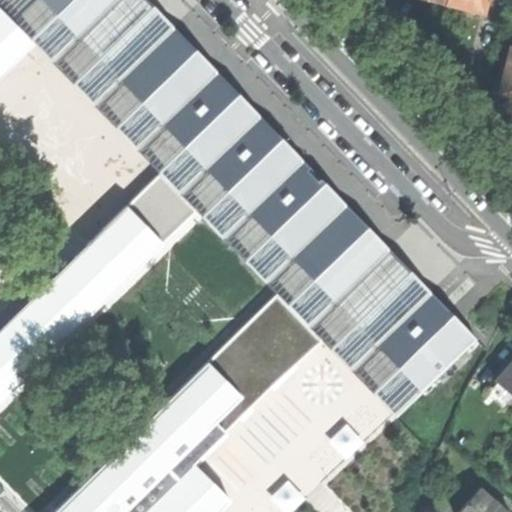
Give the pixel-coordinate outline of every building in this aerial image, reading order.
[(44,0),(338,304),(395,249),(155,0),(44,0)] [(465,6),(482,10),(484,0),(445,0),(445,1),(465,6)] [(0,71),(13,58),(0,22),(0,71)] [(511,46),(507,45),(495,92),(508,95),(511,96),(511,46)] [(160,173),(128,205),(162,240),(194,209),(160,173)] [(162,240),(128,205),(88,241),(122,276),(162,240)] [(124,278),(122,276),(88,241),(86,243),(89,246),(0,332),(0,394),(120,277),(122,279),(124,278)] [(377,345),(424,393),(478,340),(433,291),(377,345)] [(217,511),(234,496),(198,459),(323,338),(278,292),(48,511),(217,511)] [(511,361),(495,381),(511,395),(511,361)] [(506,511),(479,488),(458,511),(506,511)]
